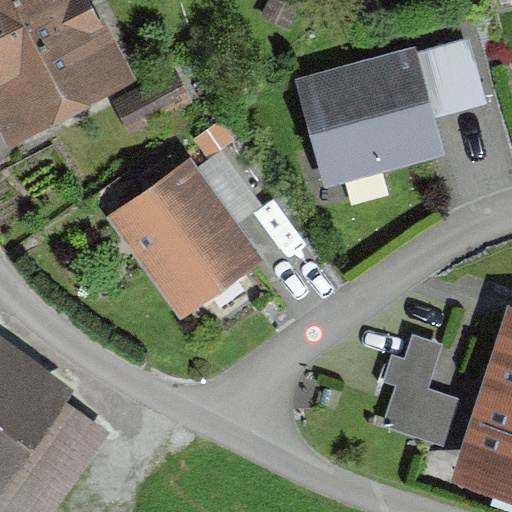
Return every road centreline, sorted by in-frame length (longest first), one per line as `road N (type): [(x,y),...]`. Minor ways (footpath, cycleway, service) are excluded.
road 1 (residential): [(511,213),(430,250),(300,342),(233,434)]
road 2 (residential): [(0,277),(63,337),(233,434)]
road 3 (residential): [(233,434),(416,511)]
